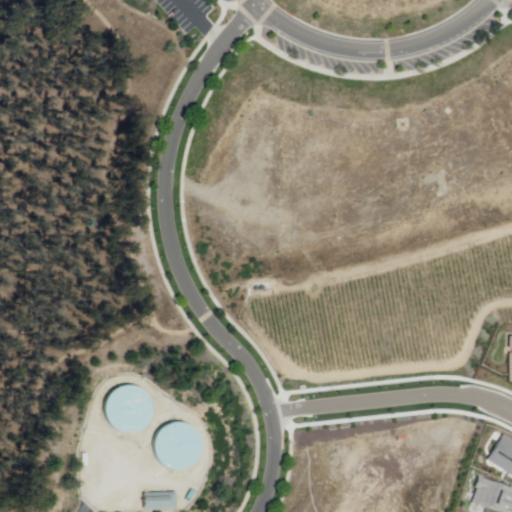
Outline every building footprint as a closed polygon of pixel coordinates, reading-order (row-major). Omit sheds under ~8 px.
[(401,193),(318,223),(315,226),(312,230),(311,234),(312,239),(314,243),(318,246),(323,247),(327,246),(409,216),(413,214),(416,211),(417,206),(416,201),(414,198),(410,195),(405,194),(401,193)] [(144,388),(105,388),(105,432),(144,432),(144,388)] [(151,433),(165,472),(198,461),(184,422),(151,433)] [(511,438),(503,433),(487,460),(511,475),(511,438)] [(511,511),(511,488),(475,477),(468,501),(501,511),(511,511)] [(143,495),(177,494),(177,510),(144,510),(143,495)]
